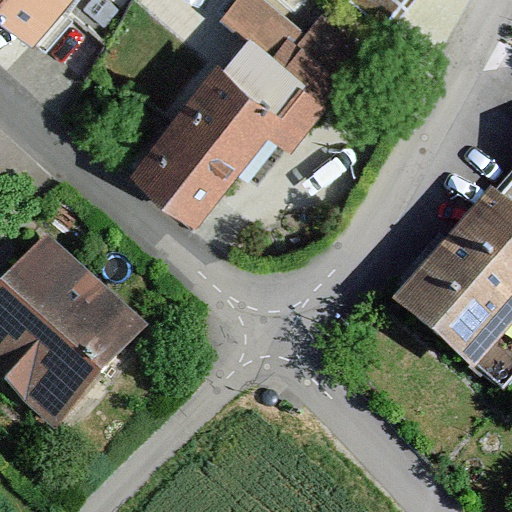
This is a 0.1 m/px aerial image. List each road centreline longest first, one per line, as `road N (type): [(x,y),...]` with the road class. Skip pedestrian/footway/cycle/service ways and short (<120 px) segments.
road 1 (residential): [(271,341),(359,254),(500,0)]
road 2 (residential): [(271,341),(0,105)]
road 3 (residential): [(103,511),(271,341)]
road 4 (residential): [(431,511),(271,341)]
